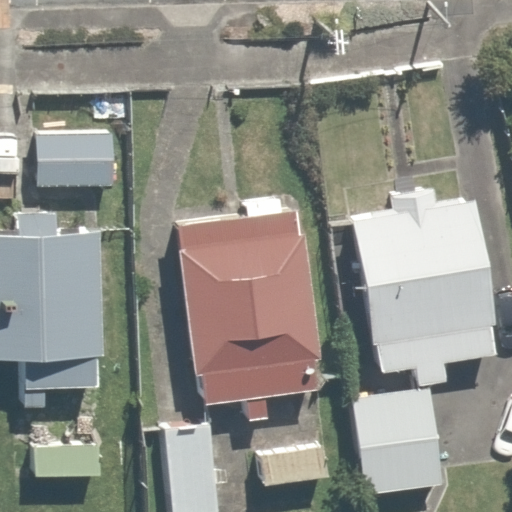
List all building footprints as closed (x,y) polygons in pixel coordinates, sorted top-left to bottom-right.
[(98,105),(24,105),(24,186),(98,186),(98,105)] [(461,174),(337,195),(364,358),(400,352),(402,368),(438,362),(435,348),(488,339),(461,174)] [(83,202),(0,201),(0,345),(8,346),(7,374),(82,374),(83,202)] [(290,204),(162,216),(180,392),(307,379),(290,204)] [(419,374),(338,385),(351,477),(432,465),(419,374)] [(204,410),(154,414),(161,509),(211,506),(204,410)] [(20,426),(19,465),(96,467),(98,428),(20,426)]
